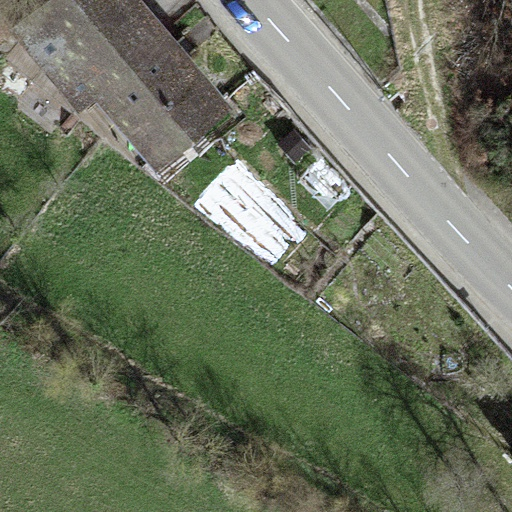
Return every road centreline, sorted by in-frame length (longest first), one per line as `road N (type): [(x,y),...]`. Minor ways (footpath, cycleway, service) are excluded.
road 1 (primary): [(511,289),(244,0)]
road 2 (track): [(416,0),(439,217)]
